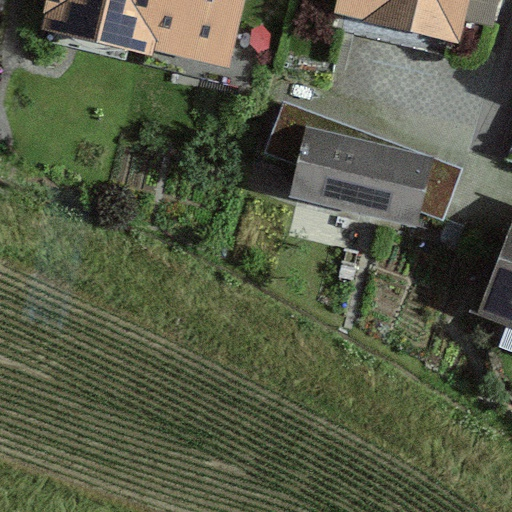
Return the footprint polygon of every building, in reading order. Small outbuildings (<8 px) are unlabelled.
[(143,39),(144,34),(142,34),(149,0),(62,0),(58,19),(143,39)] [(149,0),(142,34),(144,34),(224,53),(237,0),(149,0)] [(387,12),(452,27),(458,0),(348,0),(343,24),(382,34),(387,12)] [(424,165),(311,138),(299,190),(411,217),(424,165)] [(511,268),(498,306),(511,311),(511,268)]
